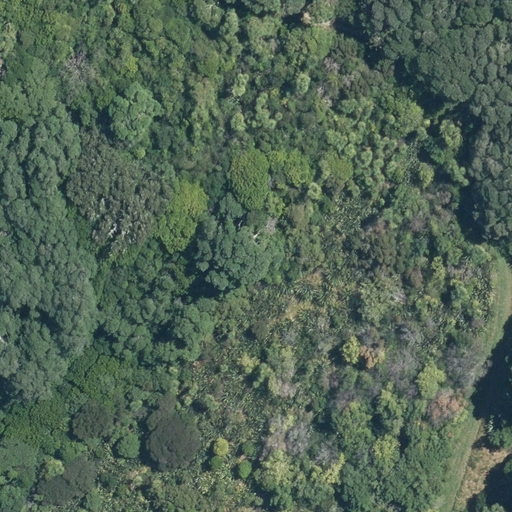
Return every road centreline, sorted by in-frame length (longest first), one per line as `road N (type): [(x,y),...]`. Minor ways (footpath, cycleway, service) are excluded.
road 1 (track): [(445,511),(489,393),(511,283)]
road 2 (track): [(302,0),(400,35),(485,85),(511,81)]
road 3 (track): [(511,216),(485,85)]
